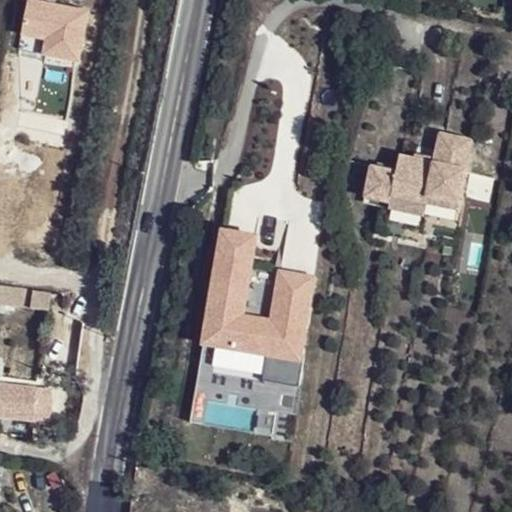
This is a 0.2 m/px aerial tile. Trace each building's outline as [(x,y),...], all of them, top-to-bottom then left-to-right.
[(366,195),(392,200),(393,193),(427,198),(429,191),(459,198),(472,137),(440,130),(434,160),(400,153),(397,169),(372,164),(366,195)] [(429,191),(427,198),(458,205),(459,198),(429,191)] [(392,200),(390,206),(425,211),(427,198),(393,193),(392,200)] [(0,287),(0,306),(48,312),(51,293),(0,287)] [(38,387),(0,384),(0,419),(34,422),(38,387)] [(38,387),(34,422),(47,423),(50,388),(38,387)]
